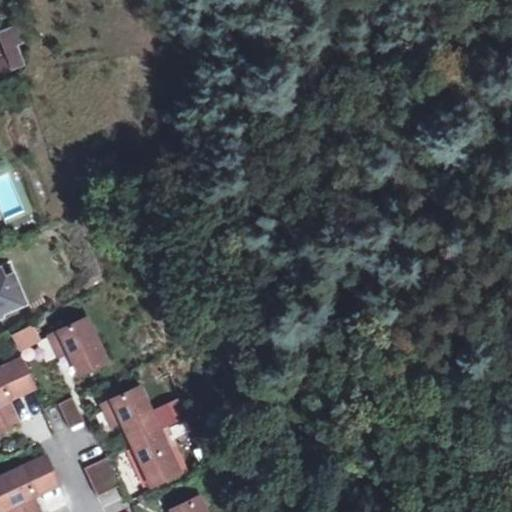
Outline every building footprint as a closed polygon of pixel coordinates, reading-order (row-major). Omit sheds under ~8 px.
[(0,78),(31,61),(28,55),(35,52),(30,38),(23,41),(18,29),(3,34),(12,58),(0,62),(0,78)] [(7,270),(0,272),(0,311),(23,303),(7,270)] [(60,356),(69,352),(80,374),(107,362),(87,319),(50,336),(60,356)] [(16,352),(41,342),(33,323),(9,333),(16,352)] [(14,393),(32,384),(20,360),(0,369),(0,431),(19,422),(7,396),(3,387),(10,384),(14,393)] [(3,387),(7,396),(14,393),(10,384),(3,387)] [(146,474),(152,486),(180,473),(174,461),(141,388),(113,401),(103,405),(112,425),(122,422),(146,474)] [(58,404),(70,429),(84,422),(73,397),(58,404)] [(70,429),(58,404),(43,411),(55,437),(70,429)] [(39,490),(57,482),(45,457),(0,477),(0,511),(9,508),(11,511),(40,511),(32,493),(28,484),(34,481),(39,490)] [(85,468),(98,497),(123,485),(110,457),(85,468)] [(34,481),(28,484),(32,493),(39,490),(34,481)] [(172,511),(206,511),(200,498),(172,511)]
